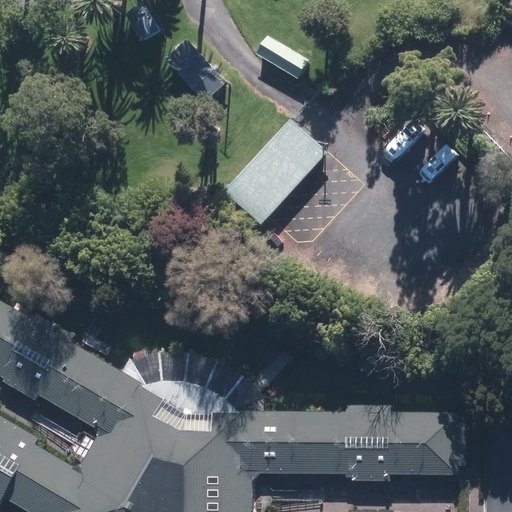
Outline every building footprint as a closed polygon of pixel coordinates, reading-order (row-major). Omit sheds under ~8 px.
[(142,43),(161,33),(147,8),(129,17),(142,43)] [(309,65),(269,38),(257,56),(297,83),(309,65)] [(189,42),(165,63),(203,105),(227,84),(189,42)] [(260,227),(327,156),(293,124),(226,195),(260,227)] [(463,511),(465,415),(266,410),(187,387),(154,380),(0,301),(0,372),(118,438),(99,468),(0,419),(0,497),(27,511),(463,511)]
